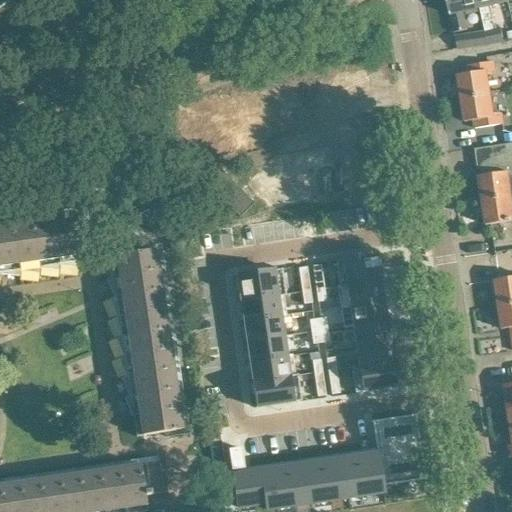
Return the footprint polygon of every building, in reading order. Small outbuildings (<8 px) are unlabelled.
[(463,12),(480,8),(478,0),(446,0),(454,34),(467,31),(463,12)] [(509,5),(508,0),(478,0),(480,8),(483,21),(485,30),(488,44),(505,40),(502,27),(500,28),(496,29),(494,19),(492,11),(491,6),(507,2),(508,5),(509,5)] [(488,44),(485,30),(455,35),(457,48),(488,44)] [(458,76),(461,99),(490,95),(487,75),(494,74),(492,63),(466,67),(467,75),(458,76)] [(320,88),(192,107),(199,153),(270,142),(270,140),(269,140),(269,136),(280,135),(281,141),(303,137),(303,136),(302,136),(302,132),(313,130),(314,136),(327,134),(327,136),(360,131),(360,132),(362,131),(362,129),(361,129),(358,109),(356,109),(357,109),(352,110),(351,99),(355,98),(357,98),(357,96),(354,77),(354,75),(352,75),(352,76),(321,80),(320,80),(318,80),(319,83),(320,88)] [(490,95),(461,99),(465,123),(474,122),(475,129),(502,126),(500,113),(493,114),(490,95)] [(479,177),(482,201),(511,196),(511,144),(475,150),(478,171),(487,169),(489,176),(479,177)] [(218,168),(204,182),(239,218),(253,204),(218,168)] [(109,258),(104,260),(111,277),(107,280),(114,298),(110,299),(117,317),(112,319),(120,337),(116,339),(123,357),(118,359),(126,377),(121,378),(129,396),(124,398),(132,418),(133,417),(136,436),(136,437),(183,431),(156,250),(151,251),(151,247),(155,246),(152,225),(147,225),(147,221),(151,220),(148,197),(143,197),(143,193),(147,193),(146,183),(110,188),(111,195),(110,195),(94,180),(86,189),(102,204),(103,211),(105,227),(110,227),(110,231),(106,231),(106,232),(109,253),(114,252),(114,257),(109,257),(109,258)] [(511,196),(482,201),(486,226),(511,222),(511,196)] [(0,274),(19,277),(20,272),(39,274),(39,269),(58,271),(59,266),(78,268),(79,262),(73,215),(0,226),(0,274)] [(380,255),(335,262),(339,288),(384,281),(383,275),(385,275),(385,274),(383,274),(380,255)] [(320,266),(312,267),(314,279),(322,278),(320,266)] [(306,268),(298,269),(300,281),(308,280),(306,268)] [(282,270),(236,277),(239,295),(237,296),(237,297),(239,297),(240,302),(283,296),(283,297),(286,297),(282,270)] [(322,278),(314,279),(316,291),(324,290),(322,278)] [(511,278),(494,281),(498,307),(511,305),(511,278)] [(308,280),(300,281),(302,293),(310,292),(308,280)] [(339,288),(337,288),(340,308),(387,301),(384,281),(339,288)] [(324,290),(316,291),(317,303),(326,302),(324,290)] [(310,292),(302,293),(303,305),(311,304),(310,292)] [(283,296),(240,302),(243,322),(281,317),(286,316),(283,297),(283,296)] [(387,301),(340,308),(343,328),(352,327),(390,321),(387,301)] [(511,305),(498,307),(502,330),(511,328),(511,331),(511,305)] [(281,317),(243,322),(246,343),(284,337),(281,317)] [(325,319),(317,320),(319,332),(327,331),(325,319)] [(317,320),(309,321),(311,333),(319,332),(317,320)] [(390,321),(352,327),(355,347),(393,341),(390,321)] [(327,331),(319,332),(320,344),(328,343),(327,331)] [(319,332),(311,333),(312,345),(320,344),(319,332)] [(284,337),(246,343),(249,363),(287,357),(284,337)] [(393,341),(355,347),(358,367),(396,362),(393,341)] [(287,357),(249,363),(252,383),(290,377),(295,377),(295,376),(292,356),(287,357)] [(334,358),(326,360),(327,372),(336,370),(334,358)] [(320,361),(312,362),(313,374),(322,373),(320,361)] [(358,367),(351,368),(355,394),(400,387),(396,362),(358,367)] [(336,370),(327,372),(329,384),(338,382),(336,370)] [(322,373),(313,374),(315,386),(323,385),(322,373)] [(253,389),(251,389),(251,390),(253,390),(256,409),(301,402),(297,375),(295,376),(295,377),(290,377),(252,383),(253,389)] [(338,382),(329,384),(331,396),(339,394),(338,382)] [(323,385),(315,386),(317,398),(325,396),(323,385)] [(378,455),(232,476),(237,508),(264,504),(265,511),(383,493),(382,487),(424,480),(414,416),(373,422),(378,455)] [(211,434),(208,434),(209,442),(221,440),(219,433),(211,434)] [(221,440),(209,442),(210,449),(222,448),(221,440)] [(222,448),(210,449),(211,457),(223,455),(222,448)] [(240,449),(228,451),(231,471),(237,470),(243,469),(241,457),(240,449)] [(223,455),(211,457),(212,464),(224,463),(223,455)] [(0,511),(146,511),(145,497),(164,494),(158,457),(157,457),(158,463),(0,485),(0,511)] [(224,463),(212,464),(213,472),(225,470),(224,463)] [(225,470),(213,472),(214,480),(226,478),(225,470)] [(226,478),(214,480),(215,487),(227,485),(226,478)] [(227,485),(215,487),(217,495),(228,493),(227,485)] [(228,493),(217,495),(218,502),(229,501),(228,493)] [(229,501),(218,502),(219,510),(230,508),(229,501)]
